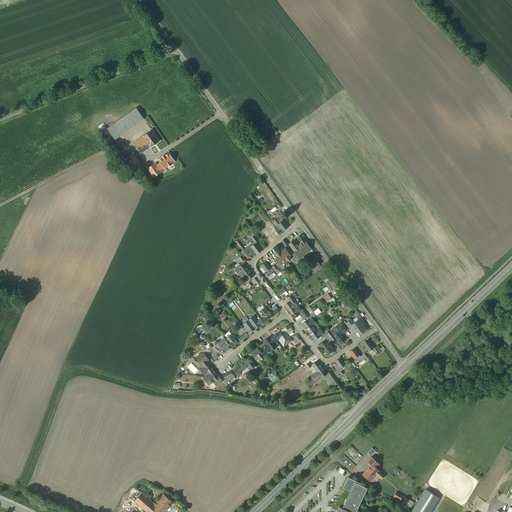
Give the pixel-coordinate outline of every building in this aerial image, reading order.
[(136,108),(108,129),(115,139),(144,119),(136,108)] [(152,130),(142,136),(142,137),(134,143),(141,153),(150,147),(155,155),(165,148),(152,130)] [(141,164),(133,153),(126,158),(134,169),(141,164)] [(174,161),(169,153),(166,156),(165,155),(162,158),(159,160),(161,163),(164,167),(165,168),(168,166),(171,164),(171,163),(174,161)] [(160,170),(164,167),(161,163),(157,166),(155,164),(148,169),(154,177),(161,172),(160,170)] [(280,211),(274,215),(280,223),(283,221),(282,219),(284,218),(280,211)] [(283,221),(280,223),(278,224),(274,219),(272,221),(279,230),(281,229),(283,231),(288,228),(283,221)] [(269,222),(264,226),(266,228),(261,231),(265,236),(270,233),(271,234),(272,233),(270,230),(274,227),(269,222)] [(271,234),(270,233),(265,236),(270,243),(275,239),(271,234)] [(307,244),(301,236),(297,238),(298,238),(302,243),(303,243),(305,245),(307,244)] [(237,241),(234,243),(241,251),(244,248),(237,241)] [(298,246),(294,241),(289,244),(297,255),(301,252),(303,255),(309,251),(305,245),(303,243),(302,243),(298,246)] [(256,243),(255,243),(247,249),(250,253),(250,254),(253,258),(262,251),(256,243)] [(285,249),(281,252),(280,251),(275,255),(279,261),(281,264),(282,264),(285,261),(286,262),(291,258),(292,258),(290,255),(285,249)] [(271,268),(266,262),(261,265),(266,272),(265,273),(268,277),(274,273),(271,269),(271,268)] [(280,267),(277,263),(272,267),(275,271),(277,274),(282,271),(280,267)] [(236,269),(235,270),(240,276),(243,274),(248,270),(243,264),(240,266),(236,269)] [(253,277),(248,270),(243,274),(248,280),(253,277)] [(283,288),(276,293),(279,296),(285,291),(283,288)] [(324,297),(332,306),(337,302),(329,293),(324,297)] [(295,299),(292,296),(291,295),(287,298),(290,302),(295,308),(298,306),(294,300),(295,299)] [(345,308),(351,302),(346,295),(342,298),(344,301),(341,304),(345,308)] [(290,302),(285,305),(290,312),(295,308),(290,302)] [(279,311),(275,306),(270,309),(272,312),(274,315),(279,311)] [(268,312),(265,307),(259,312),(262,317),(260,318),(255,312),(260,318),(263,323),(273,316),(269,311),(268,312)] [(295,308),(290,312),(294,318),(299,315),(298,313),(295,308)] [(306,309),(302,311),(301,310),(298,313),(299,315),(294,318),(297,321),(301,318),(303,320),(310,315),(306,309)] [(260,318),(258,317),(256,319),(254,316),(248,320),(252,325),(255,329),(263,323),(260,318)] [(311,318),(303,324),(309,332),(314,328),(312,325),(315,323),(311,318)] [(252,325),(248,320),(243,324),(245,327),(250,333),(255,329),(252,325)] [(359,320),(354,324),(351,320),(347,323),(354,334),(358,331),(359,333),(361,332),(361,333),(366,329),(363,326),(364,325),(362,322),(361,323),(359,320)] [(348,330),(343,322),(338,326),(339,327),(343,333),(348,330)] [(343,333),(339,327),(332,332),(334,334),(333,335),(340,345),(345,341),(341,335),(343,333)] [(314,328),(309,332),(315,340),(323,334),(319,328),(316,331),(314,328)] [(288,334),(286,331),(282,334),(283,336),(277,341),(281,347),(292,339),(288,334)] [(282,334),(280,332),(273,336),(277,341),(283,336),(282,334)] [(233,333),(225,339),(231,347),(238,342),(234,338),(235,337),(233,333)] [(334,340),(329,333),(326,335),(324,337),(330,344),(334,340)] [(271,338),(269,335),(263,340),(265,343),(261,347),(267,354),(278,346),(275,342),(271,338)] [(225,339),(215,346),(220,353),(223,350),(225,352),(231,347),(225,339)] [(374,348),(368,340),(363,343),(369,351),(373,349),(374,348)] [(326,344),(322,348),(327,354),(331,351),(326,344)] [(360,357),(354,349),(350,352),(355,360),(354,361),(355,363),(358,361),(359,363),(362,361),(360,357)] [(265,358),(259,351),(255,354),(258,357),(261,361),(265,358)] [(203,353),(202,354),(200,353),(200,356),(197,358),(202,365),(204,367),(209,364),(207,361),(209,360),(206,357),(203,353)] [(360,357),(362,361),(364,360),(366,363),(369,360),(364,354),(360,357)] [(253,363),(250,358),(243,363),(247,368),(248,366),(251,370),(255,366),(253,363)] [(343,362),(340,358),(335,361),(338,366),(340,368),(339,369),(340,371),(345,367),(344,365),(345,365),(343,362)] [(311,367),(306,361),(302,364),(304,366),(306,365),(308,369),(311,367)] [(317,361),(312,365),(317,371),(322,368),(317,361)] [(243,363),(233,370),(238,377),(242,374),(243,373),(242,371),(247,368),(243,363)] [(209,364),(204,367),(200,370),(205,376),(208,374),(209,374),(213,370),(209,364)] [(338,366),(337,367),(337,369),(337,370),(334,372),(338,378),(343,375),(340,371),(339,369),(340,368),(338,366)] [(327,374),(322,368),(317,371),(322,378),(327,374)] [(209,374),(208,374),(205,376),(204,378),(209,385),(213,382),(216,386),(223,381),(219,376),(218,376),(214,370),(213,370),(209,374)] [(233,375),(231,372),(227,374),(229,377),(228,382),(230,382),(230,380),(235,378),(234,374),(233,375)] [(372,448),(367,454),(370,457),(371,456),(371,457),(376,452),(372,448)] [(371,457),(371,456),(370,457),(367,461),(369,463),(369,467),(372,464),(377,468),(380,465),(371,457)] [(369,467),(363,475),(370,482),(376,475),(381,479),(385,476),(377,468),(372,464),(369,467)] [(350,491),(346,500),(346,499),(344,504),(342,508),(339,507),(341,508),(340,511),(337,510),(336,511),(358,511),(359,511),(357,510),(368,488),(360,485),(361,483),(348,477),(343,488),(350,491)] [(425,489),(412,511),(414,511),(429,511),(439,497),(425,489)] [(411,501),(403,496),(396,492),(394,497),(393,499),(410,509),(414,503),(411,501)] [(163,511),(155,504),(142,493),(134,501),(146,511),(163,511)] [(164,494),(155,504),(163,511),(164,511),(173,502),(164,494)]
